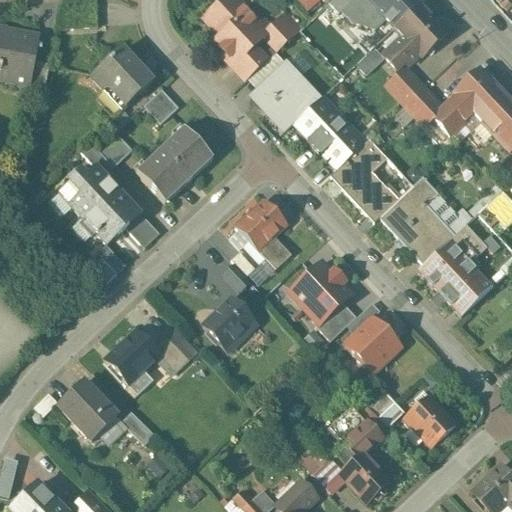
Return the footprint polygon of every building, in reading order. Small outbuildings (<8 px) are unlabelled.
[(251,20),(232,0),(224,0),(221,3),(212,3),(212,12),(204,19),(221,37),(212,45),(233,67),(253,48),(263,38),(277,53),(293,37),(279,21),(270,29),(257,15),(251,20)] [(419,7),(411,0),(367,0),(365,2),(393,32),(419,7)] [(95,1),(61,3),(55,32),(97,30),(95,1)] [(446,37),(419,7),(393,32),(401,41),(418,59),(420,61),(446,37)] [(38,39),(5,33),(6,32),(0,30),(0,80),(10,83),(9,86),(27,89),(28,90),(33,64),(38,39)] [(401,41),(381,58),(395,73),(403,65),(406,69),(418,59),(401,41)] [(253,48),(233,67),(246,81),(266,62),(253,48)] [(120,51),(89,80),(102,94),(107,90),(124,109),(151,84),(120,51)] [(48,67),(33,64),(28,90),(27,89),(26,92),(43,95),(48,67)] [(286,64),(250,98),(284,134),(286,132),(321,101),(286,64)] [(403,71),(385,88),(404,109),(422,92),(403,71)] [(478,71),(452,96),(480,125),(506,101),(478,71)] [(177,110),(160,92),(142,108),(159,127),(177,110)] [(422,92),(404,109),(424,129),(442,112),(422,92)] [(321,101),(286,132),(328,178),(369,142),(327,96),(321,101)] [(511,150),(511,107),(506,101),(480,125),(508,155),(511,150)] [(182,130),(135,175),(164,206),(211,161),(182,130)] [(131,152),(114,135),(96,152),(98,154),(113,170),(131,152)] [(369,142),(328,178),(365,219),(370,214),(367,211),(388,192),(370,173),(384,160),(369,142)] [(90,145),(80,154),(89,163),(98,154),(96,152),(90,145)] [(511,164),(502,174),(511,183),(511,182),(511,164)] [(116,191),(115,192),(94,170),(85,180),(79,174),(57,195),(106,248),(131,224),(138,217),(124,202),(125,201),(116,191)] [(397,203),(378,221),(414,260),(432,243),(440,251),(453,238),(425,208),(436,197),(421,181),(397,203)] [(388,192),(367,211),(370,214),(377,222),(378,221),(397,203),(388,192)] [(511,223),(511,205),(501,193),(485,209),(505,230),(511,223)] [(284,227),(263,204),(235,230),(237,232),(247,244),(256,253),(257,253),(274,272),(290,258),(272,238),(284,227)] [(158,236),(139,216),(138,217),(131,224),(132,225),(146,240),(139,246),(143,250),(158,236)] [(146,240),(132,225),(125,231),(139,246),(146,240)] [(422,268),(416,273),(460,320),(491,291),(469,268),(485,252),(464,229),(422,268)] [(247,244),(237,232),(228,240),(238,252),(247,244)] [(432,243),(414,260),(422,268),(440,251),(432,243)] [(254,271),(239,255),(230,263),(245,279),(254,271)] [(313,257),(284,284),(321,324),(351,296),(338,282),(341,280),(328,265),(324,269),(313,257)] [(117,278),(107,267),(100,274),(110,284),(117,278)] [(248,285),(232,267),(222,277),(239,294),(248,285)] [(255,327),(230,301),(201,329),(226,355),(255,327)] [(370,306),(346,329),(354,337),(372,320),(377,315),(370,306)] [(354,337),(343,348),(370,377),(399,349),(372,320),(354,337)] [(134,334),(103,363),(136,398),(151,383),(142,373),(158,359),(134,334)] [(188,363),(166,339),(155,349),(178,373),(188,363)] [(82,384),(56,408),(90,444),(97,437),(111,424),(115,419),(82,384)] [(427,400),(404,421),(430,450),(453,428),(427,400)] [(393,405),(376,421),(385,431),(403,415),(393,405)] [(350,408),(326,431),(340,446),(364,423),(350,408)] [(153,438),(130,415),(120,425),(143,448),(153,438)] [(364,423),(340,446),(355,462),(339,477),(365,506),(388,484),(362,457),(380,440),(364,423)] [(111,424),(97,437),(107,448),(121,434),(111,424)] [(331,457),(305,427),(291,439),(301,450),(318,469),(331,457)] [(318,469),(301,450),(293,457),(310,476),(318,469)] [(511,480),(501,468),(473,495),(488,511),(500,511),(508,505),(511,509),(511,480)] [(303,511),(317,500),(301,483),(277,506),(283,511),(295,511),(296,511),(303,511)] [(35,487),(9,511),(61,511),(47,498),(46,499),(35,487)] [(259,511),(241,492),(231,502),(239,511),(259,511)] [(87,511),(79,503),(69,511),(87,511)]
